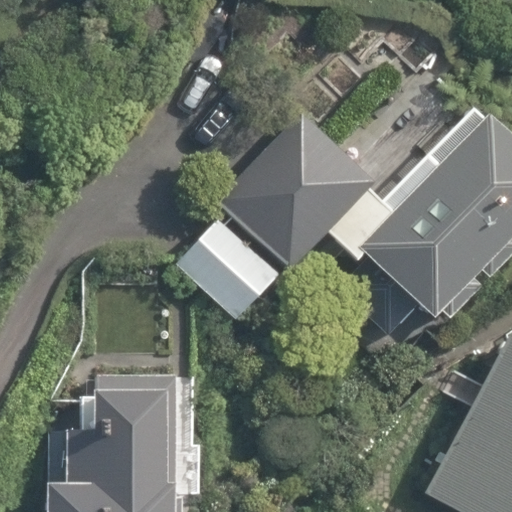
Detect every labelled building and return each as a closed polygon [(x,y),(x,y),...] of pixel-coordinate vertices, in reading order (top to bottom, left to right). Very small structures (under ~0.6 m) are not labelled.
[(511,0),(500,0),(511,15),(511,0)] [(378,200),(365,188),(320,234),(354,265),(331,288),(383,337),(413,306),(427,318),(436,310),(445,318),(478,286),(469,276),(476,268),(486,277),(511,250),(511,237),(509,235),(511,231),(511,138),(485,112),(481,117),(470,106),(378,200)] [(212,201),(284,271),(320,234),(365,188),(371,182),(298,112),(212,201)] [(215,218),(172,263),(231,319),(274,274),(215,218)] [(511,511),(511,344),(508,343),(421,500),(442,511),(511,511)] [(45,481),(41,481),(40,511),(179,511),(179,495),(173,495),(173,374),(94,374),(94,388),(88,388),(88,396),(77,396),(76,428),(61,428),(60,431),(47,431),(45,481)]
